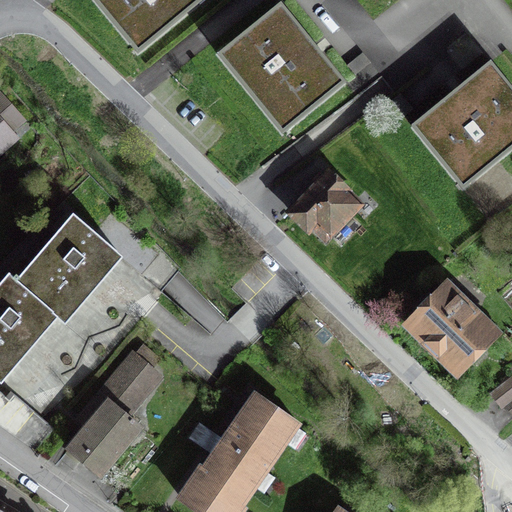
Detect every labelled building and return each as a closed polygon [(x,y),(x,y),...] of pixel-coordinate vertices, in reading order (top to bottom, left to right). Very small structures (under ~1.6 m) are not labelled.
[(202,0),(93,0),(137,54),(202,0)] [(345,83),(281,3),(252,27),(217,55),(282,134),(345,83)] [(511,148),(511,87),(491,62),(459,88),(411,126),(463,189),(511,148)] [(0,162),(35,131),(0,92),(0,162)] [(367,217),(327,181),(289,223),(329,259),(367,217)] [(72,216),(15,280),(53,314),(59,320),(117,256),(72,216)] [(0,372),(53,314),(15,280),(8,274),(0,282),(0,372)] [(509,347),(446,284),(399,332),(462,395),(509,347)] [(171,389),(131,353),(49,443),(89,479),(171,389)] [(511,372),(511,378),(492,394),(510,418),(511,416),(511,366),(510,369),(511,372)] [(252,511),(305,437),(249,398),(173,507),(179,511),(252,511)]
